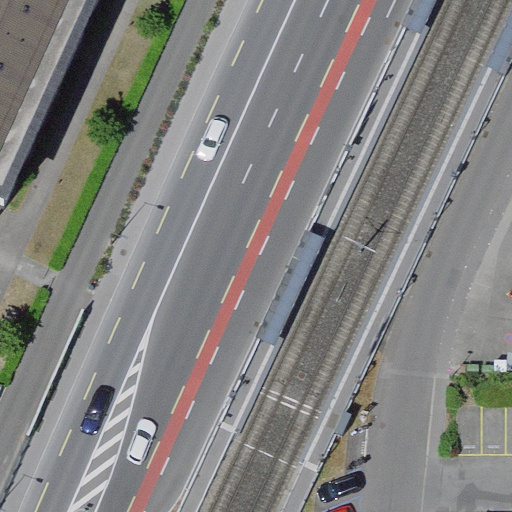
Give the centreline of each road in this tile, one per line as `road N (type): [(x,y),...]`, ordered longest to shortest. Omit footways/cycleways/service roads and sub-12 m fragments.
road 1 (secondary): [(87,511),(330,0)]
road 2 (residential): [(388,511),(406,346),(465,216)]
